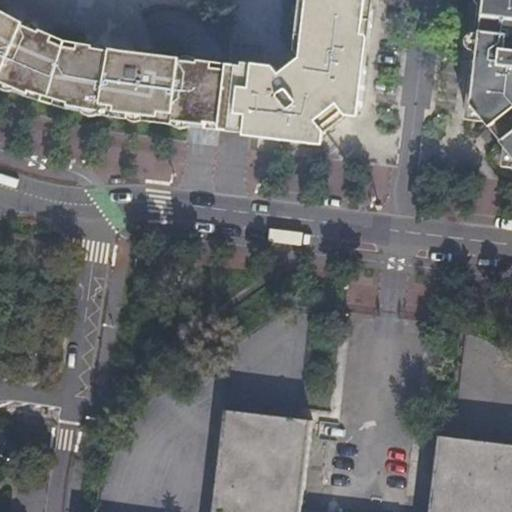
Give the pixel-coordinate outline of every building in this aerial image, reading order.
[(360,114),(363,91),(363,89),(365,71),(361,71),(363,42),(369,43),(372,14),(367,8),(373,0),(308,0),(306,0),(300,0),(297,32),(303,33),(300,64),(279,79),(273,69),(243,66),(243,70),(227,68),(219,134),(268,140),(268,137),(273,137),(272,144),(285,146),(285,145),(312,149),(313,145),(324,137),(347,121),(357,114),(360,114)] [(511,0),(480,0),(479,10),(471,76),(468,96),(470,97),(487,119),(507,144),(511,150),(511,0)] [(218,134),(219,134),(227,68),(226,68),(205,65),(195,64),(194,67),(181,64),(181,62),(132,55),(132,53),(116,51),(116,52),(111,52),(111,54),(94,51),(95,49),(80,46),(78,52),(72,51),(66,49),(53,44),(54,39),(41,34),(39,37),(24,30),(25,28),(20,25),(21,22),(7,15),(6,17),(0,13),(0,85),(14,90),(13,93),(27,99),(28,94),(40,98),(53,102),(67,107),(65,111),(81,114),(81,111),(99,114),(99,117),(111,119),(113,114),(128,117),(142,120),(157,123),(156,127),(172,129),(172,126),(188,127),(187,130),(197,131),(218,134)] [(39,37),(41,34),(39,31),(37,30),(35,29),(31,27),(27,27),(25,28),(24,30),(39,37)] [(294,54),(300,64),(303,33),(297,32),(294,54)] [(78,52),(80,46),(73,45),(66,43),(58,40),(54,39),(53,44),(66,49),(72,51),(78,52)] [(111,54),(111,52),(110,50),(107,48),(106,47),(103,46),(100,46),(98,47),(95,49),(94,51),(111,54)] [(0,85),(0,91),(3,92),(6,93),(8,93),(11,93),(13,93),(14,90),(0,85)] [(28,94),(27,99),(39,103),(40,98),(28,94)] [(487,119),(470,97),(467,117),(487,119)] [(67,107),(53,102),(51,107),(65,111),(67,107)] [(313,145),(312,149),(317,149),(319,149),(321,148),(324,137),(313,145)] [(313,419),(226,408),(213,511),(301,511),(302,508),(313,419)] [(511,511),(511,443),(440,435),(430,511),(511,511)]
